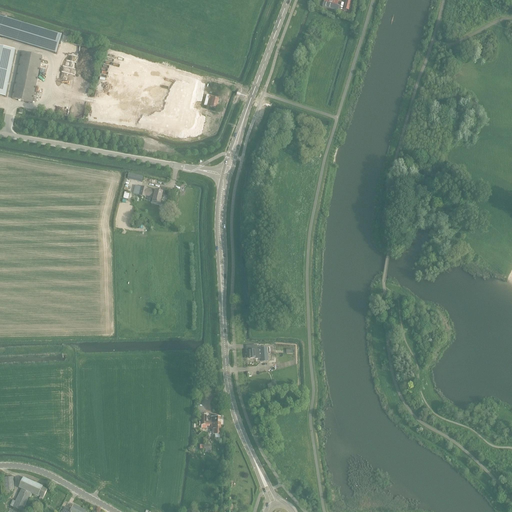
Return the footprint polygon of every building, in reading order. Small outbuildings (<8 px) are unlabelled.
[(0,18),(0,38),(57,56),(63,37),(0,18)] [(0,96),(6,97),(15,50),(0,47),(0,96)] [(23,53),(13,99),(30,102),(40,56),(23,53)] [(217,109),(219,100),(218,99),(218,97),(216,97),(216,99),(213,98),(213,97),(210,96),(209,100),(212,101),(210,107),(217,109)] [(128,174),(127,179),(142,182),(143,177),(128,174)] [(160,204),(163,192),(155,190),(155,191),(147,189),(147,188),(142,187),(139,196),(145,197),(145,196),(154,198),(152,202),(160,204)] [(268,361),(267,358),(268,358),(268,354),(269,354),(268,347),(261,348),(261,349),(257,349),(256,345),(247,346),(247,351),(249,350),(250,359),(261,358),(262,362),(268,361)] [(202,415),(202,425),(206,425),(211,425),(211,429),(213,429),(213,435),(216,435),(215,438),(220,438),(220,435),(221,435),(221,426),(221,417),(211,417),(211,422),(206,422),(207,415),(202,415)] [(3,478),(4,490),(4,493),(10,493),(10,490),(14,489),(13,477),(3,478)] [(43,486),(33,482),(23,477),(19,488),(21,489),(16,501),(13,500),(10,506),(13,507),(22,511),(31,493),(38,496),(38,495),(43,498),(47,490),(42,487),(43,486)]
